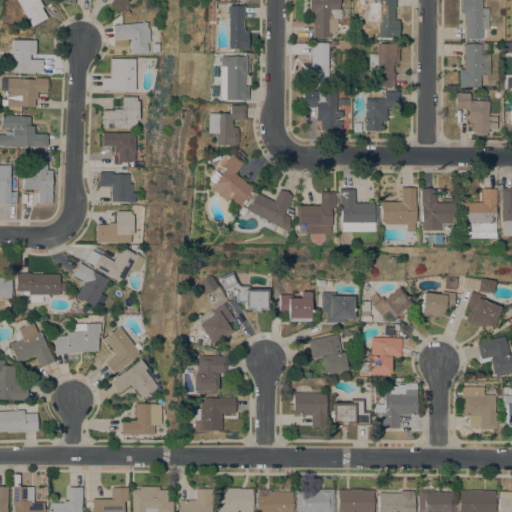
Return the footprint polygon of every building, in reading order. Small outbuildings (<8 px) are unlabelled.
[(15,0),(38,0),(42,7),(40,8),(46,18),(31,27),(15,0)] [(120,13),(109,5),(112,0),(126,0),(128,1),(120,13)] [(338,0),(338,9),(341,9),(341,19),(337,19),(336,32),(335,32),(335,38),(312,37),(313,25),(313,15),(311,15),(311,12),(308,12),(308,0),(338,0)] [(395,0),(395,8),(394,8),(394,20),(398,20),(398,38),(378,38),(377,20),(369,20),(369,18),(364,18),(364,17),(363,17),(363,4),(364,4),(369,4),(369,2),(378,2),(378,0),(395,0)] [(487,30),(481,29),(481,39),(464,39),(464,26),(465,26),(465,16),(463,16),(463,13),(460,13),(460,0),(481,0),(481,8),(488,8),(487,30)] [(242,32),(243,32),(243,26),(246,26),(246,50),(238,50),(238,49),(226,49),(226,6),(242,6),(242,18),(241,18),(241,28),(242,28),(242,32)] [(147,23),(147,29),(149,28),(150,43),(147,43),(148,52),(130,54),(129,37),(113,39),(112,25),(147,23)] [(35,41),(34,55),(28,55),(28,59),(42,60),(41,72),(10,72),(10,40),(35,41)] [(327,85),(305,85),(305,83),(301,83),(301,79),(305,79),(305,69),(310,69),(310,43),(327,43),(327,85)] [(511,43),(511,53),(503,53),(503,43),(511,43)] [(376,44),(400,44),(400,62),(393,62),(393,87),(376,87),(376,77),(376,44)] [(489,75),(480,75),(480,88),(458,88),(458,69),(463,69),(463,44),(480,44),(480,55),(489,55),(489,75)] [(245,76),(242,76),(242,86),(246,86),(246,100),(218,100),(218,65),(215,65),(215,57),(218,57),(218,56),(223,56),(245,56),(245,76)] [(135,91),(102,91),(102,78),(109,78),(109,59),(135,59),(135,91)] [(47,78),(46,92),(36,92),(36,99),(34,99),(33,107),(5,106),(5,105),(0,105),(1,99),(5,99),(6,91),(0,90),(0,78),(33,79),(33,78),(47,78)] [(336,92),(336,121),(340,121),(340,130),(320,130),(320,121),(315,121),(315,107),(302,107),(302,91),(336,92)] [(399,108),(386,108),(386,121),(380,121),(380,131),(373,131),(364,131),(364,99),(383,99),(383,92),(399,92),(399,108)] [(488,116),(496,116),(496,121),(488,121),(488,123),(496,123),(496,129),(488,129),(488,132),(472,132),(472,123),(467,123),(467,109),(454,109),(454,93),(459,93),(469,93),(469,100),(474,100),(474,101),(488,101),(488,116)] [(136,97),(136,101),(139,101),(139,120),(136,120),(136,128),(101,128),(101,110),(113,110),(113,106),(121,106),(121,97),(136,97)] [(205,113),(227,113),(228,106),(238,106),(238,105),(243,105),(243,119),(230,119),(230,124),(230,127),(235,127),(235,131),(236,131),(236,143),(235,143),(235,146),(225,146),(225,144),(213,144),(213,134),(205,134),(205,113)] [(0,115),(29,116),(29,126),(33,126),(33,134),(46,134),(46,135),(47,135),(46,146),(45,146),(45,147),(21,145),(20,147),(1,146),(1,145),(0,145),(0,115)] [(360,132),(352,132),(352,123),(360,123),(360,132)] [(135,152),(133,152),(133,160),(113,160),(113,146),(101,146),(101,142),(100,142),(100,138),(102,138),(102,133),(135,133),(135,152)] [(251,189),(238,205),(226,195),(222,199),(209,189),(213,184),(211,183),(223,168),(219,166),(229,153),(241,163),(233,174),(251,189)] [(46,170),(51,170),(51,203),(37,203),(37,189),(21,189),(21,160),(46,160),(46,170)] [(9,203),(9,204),(0,204),(0,166),(9,166),(9,203)] [(112,172),(112,174),(128,174),(128,184),(132,184),(132,192),(135,192),(134,202),(126,202),(126,201),(110,201),(110,186),(98,186),(98,172),(112,172)] [(413,222),(412,222),(412,230),(403,230),(403,225),(381,224),(381,222),(378,222),(379,202),(399,202),(399,188),(413,188),(413,222)] [(433,203),(452,203),(451,223),(437,223),(437,231),(418,230),(418,222),(419,222),(418,213),(419,205),(418,205),(418,189),(426,188),(433,189),(433,203)] [(511,236),(498,236),(498,188),(511,188),(511,236)] [(353,203),(372,203),(372,231),(339,231),(338,205),(337,205),(337,189),(353,189),(353,203)] [(459,238),(459,202),(479,202),(479,189),(493,189),(493,205),(492,238),(459,238)] [(280,215),(287,218),(285,232),(282,230),(279,236),(262,228),(266,221),(245,211),(255,193),(272,201),(278,190),(285,192),(291,197),(284,210),(283,210),(280,215)] [(334,208),(329,208),(329,226),(328,226),(328,234),(295,233),(295,226),(294,226),(294,205),(319,205),(319,192),(334,192),(334,208)] [(233,215),(227,222),(224,219),(226,216),(225,215),(231,208),(234,208),(233,215)] [(133,234),(130,234),(130,243),(116,243),(95,243),(95,225),(107,225),(107,223),(115,223),(115,211),(130,211),(130,214),(132,214),(132,215),(133,215),(133,234)] [(123,283),(108,274),(108,275),(94,267),(94,266),(85,261),(91,250),(100,256),(100,254),(112,261),(121,246),(135,254),(136,253),(143,257),(142,259),(143,260),(136,272),(131,269),(123,283)] [(92,306),(75,296),(83,282),(72,275),(79,263),(94,272),(104,278),(104,277),(108,279),(92,306)] [(249,285),(249,289),(268,289),(268,310),(260,310),(260,313),(251,312),(251,310),(244,310),(244,303),(236,302),(236,290),(231,286),(223,290),(218,277),(233,271),(238,283),(240,285),(249,285)] [(58,274),(58,283),(64,283),(64,291),(58,291),(58,295),(47,295),(47,296),(42,296),(42,302),(29,302),(29,295),(22,295),(22,291),(15,291),(15,273),(29,273),(29,274),(58,274)] [(198,284),(210,276),(217,287),(205,294),(198,284)] [(445,276),(457,277),(455,289),(444,288),(445,276)] [(0,277),(10,277),(10,298),(0,298),(0,277)] [(470,279),(478,280),(478,278),(494,280),(492,293),(477,291),(477,290),(466,288),(464,288),(466,278),(470,279)] [(411,304),(405,309),(407,311),(400,316),(398,314),(392,318),(388,313),(382,319),(371,305),(372,304),(368,299),(375,293),(379,298),(381,296),(384,299),(398,288),(411,304)] [(492,328),(483,324),(482,327),(465,321),(469,310),(464,309),(470,291),(484,297),(483,300),(500,307),(492,328)] [(288,321),(288,319),(287,319),(287,311),(278,311),(278,295),(291,295),(291,298),(300,298),(300,292),(310,292),(310,299),(309,299),(309,321),(288,321)] [(353,319),(344,319),(344,322),(325,322),(325,311),(320,311),(320,292),(335,292),(335,296),(353,296),(353,319)] [(441,295),(441,292),(454,293),(452,310),(444,309),(442,316),(441,319),(421,316),(421,314),(420,313),(423,293),(441,295)] [(360,302),(369,301),(369,311),(368,311),(368,315),(360,315),(360,302)] [(233,319),(228,322),(234,331),(211,346),(197,325),(198,324),(195,319),(209,310),(211,312),(223,304),(233,319)] [(45,347),(46,347),(52,361),(39,367),(34,355),(16,362),(8,344),(14,342),(11,334),(18,331),(17,329),(24,326),(22,320),(29,317),(36,332),(39,331),(45,347)] [(99,323),(99,332),(98,332),(99,337),(97,337),(97,351),(67,352),(67,353),(54,354),(53,336),(65,336),(65,332),(73,332),(72,324),(99,323)] [(396,326),(399,328),(398,330),(393,330),(392,336),(383,335),(383,327),(393,327),(393,326),(396,326)] [(140,354),(113,374),(104,363),(115,354),(103,339),(119,327),(140,354)] [(337,334),(340,352),(343,352),(346,369),(344,369),(344,370),(327,374),(326,372),(323,373),(320,356),(310,358),(307,340),(337,334)] [(511,372),(495,376),(494,374),(492,375),(488,358),(490,358),(490,357),(479,359),(475,343),(503,336),(505,343),(506,342),(508,354),(511,353),(511,357),(511,372)] [(400,338),(400,356),(390,356),(390,373),(387,373),(387,375),(367,375),(367,373),(366,372),(366,369),(360,368),(360,362),(366,362),(366,356),(370,356),(370,337),(400,338)] [(192,374),(195,374),(195,356),(224,357),(224,373),(216,373),(215,391),(213,391),(213,394),(194,393),(194,391),(191,391),(192,374)] [(140,359),(147,368),(144,370),(156,386),(141,398),(133,388),(132,389),(129,385),(118,394),(110,383),(140,359)] [(0,360),(3,360),(3,366),(8,366),(8,365),(14,365),(14,378),(26,378),(26,388),(27,388),(27,398),(26,398),(26,400),(10,400),(10,399),(0,399),(0,360)] [(416,415),(398,415),(397,428),(383,428),(383,429),(374,428),(374,412),(377,412),(378,404),(383,404),(384,386),(396,386),(396,394),(404,394),(404,383),(416,383),(416,415)] [(462,388),(479,388),(479,394),(493,394),(493,413),(496,413),(496,426),(469,426),(469,416),(460,415),(460,394),(462,394),(462,388)] [(325,393),(325,413),(326,413),(326,427),(310,427),(310,415),(292,415),(292,393),(325,393)] [(363,411),(369,411),(369,425),(354,425),(354,424),(347,424),(347,426),(338,426),(338,424),(331,424),(331,403),(332,403),(332,394),(343,394),(350,398),(350,399),(363,399),(363,411)] [(511,395),(511,427),(505,427),(505,405),(502,405),(502,395),(511,395)] [(220,431),(192,430),(192,420),(194,420),(194,408),(199,408),(199,398),(218,398),(218,397),(234,398),(234,414),(220,413),(220,431)] [(160,425),(154,425),(153,434),(120,434),(120,420),(134,420),(134,404),(160,404),(160,425)] [(0,411),(6,411),(6,407),(16,406),(16,410),(23,410),(23,414),(36,413),(37,431),(23,432),(23,430),(0,431),(0,411)] [(32,486),(32,502),(43,502),(43,511),(11,511),(11,486),(32,486)] [(80,511),(48,511),(48,503),(62,503),(62,501),(67,501),(67,487),(81,487),(80,511)] [(130,511),(130,489),(138,489),(138,487),(158,487),(158,490),(166,490),(166,502),(171,502),(171,511),(130,511)] [(110,499),(110,488),(127,488),(127,502),(122,502),(122,511),(91,511),(91,499),(110,499)] [(215,511),(216,488),(239,488),(239,489),(251,489),(251,511),(215,511)] [(195,500),(195,489),(211,489),(211,504),(210,504),(210,511),(177,511),(177,500),(195,500)] [(332,511),(296,511),(296,495),(295,495),(295,491),(317,491),(317,489),(332,489),(332,511)] [(350,490),(350,489),(362,489),(362,490),(372,490),(372,511),(337,511),(337,490),(350,490)] [(291,492),(291,511),(255,511),(255,490),(269,490),(269,492),(291,492)] [(432,490),(432,492),(454,492),(454,497),(454,511),(417,511),(417,490),(432,490)] [(458,511),(458,491),(468,491),(468,490),(480,490),(480,491),(494,491),(494,495),(495,495),(495,500),(493,500),(493,511),(458,511)] [(399,493),(399,491),(413,491),(412,511),(377,511),(377,493),(399,493)] [(511,492),(511,494),(511,511),(497,511),(498,497),(499,497),(499,492),(511,492)]
